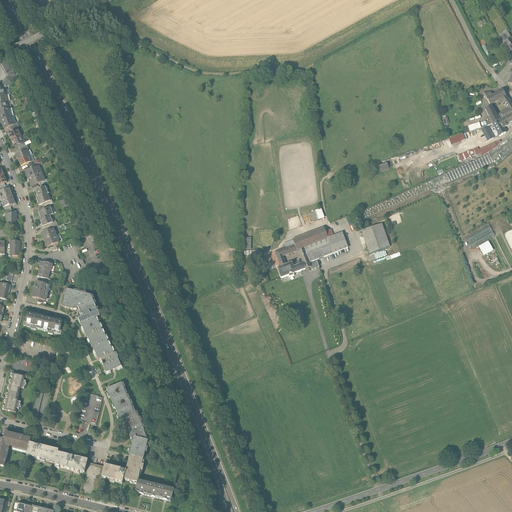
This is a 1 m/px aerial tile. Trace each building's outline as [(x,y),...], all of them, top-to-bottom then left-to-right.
[(503,43),(511,56),(511,40),(508,33),(504,35),(507,40),(504,43),(503,43)] [(13,60),(20,54),(13,60),(63,155),(98,231),(115,274),(110,277),(148,390),(186,480),(182,501),(173,511),(174,511),(183,501),(187,480),(149,390),(111,278),(116,275),(99,231),(63,155),(13,60)] [(17,78),(7,60),(1,64),(8,77),(4,81),(9,86),(17,78)] [(500,114),(503,119),(511,114),(511,106),(502,90),(491,96),(486,99),(490,106),(501,99),(508,109),(500,114)] [(0,112),(9,110),(8,103),(0,105),(0,112)] [(491,106),(485,110),(492,124),(498,121),(499,121),(491,106)] [(11,118),(9,110),(0,112),(0,120),(0,122),(11,118)] [(499,121),(498,121),(492,124),(499,137),(506,133),(504,130),(506,130),(504,128),(507,126),(506,125),(511,121),(511,114),(503,119),(499,121)] [(15,126),(11,118),(0,122),(5,131),(15,126)] [(468,126),(469,132),(481,128),(479,123),(468,126)] [(493,138),(487,127),(480,129),(488,142),(493,138)] [(18,130),(8,135),(11,142),(22,137),(18,130)] [(450,145),(465,140),(462,134),(448,139),(450,145)] [(511,152),(511,139),(509,135),(501,142),(497,146),(493,149),(488,153),(489,154),(492,161),(498,156),(501,160),(511,152)] [(25,144),(22,137),(11,142),(14,149),(25,144)] [(497,146),(494,142),(479,149),(477,147),(456,156),(459,163),(476,155),(477,158),(479,157),(479,158),(482,157),(488,153),(493,149),(497,146)] [(22,153),(16,156),(18,162),(29,157),(30,156),(28,151),(22,153)] [(489,154),(445,174),(449,183),(493,163),(492,161),(489,154)] [(31,163),(29,157),(18,162),(21,168),(28,164),(31,163)] [(34,161),(31,163),(28,164),(30,168),(24,170),(25,173),(33,170),(31,167),(36,166),(34,161)] [(387,165),(379,168),(381,173),(389,170),(387,165)] [(25,173),(28,181),(43,175),(40,167),(33,170),(25,173)] [(449,183),(445,174),(432,180),(435,189),(449,183)] [(46,183),(43,175),(28,181),(31,189),(46,183)] [(435,189),(432,180),(357,213),(361,222),(435,189)] [(5,187),(5,185),(0,186),(0,189),(1,193),(9,190),(8,186),(5,187)] [(36,192),(39,199),(48,196),(49,195),(46,188),(42,190),(36,192)] [(1,193),(0,193),(0,197),(1,201),(12,197),(9,190),(1,193)] [(36,200),(39,207),(43,206),(50,203),(50,202),(48,196),(39,199),(36,200)] [(16,206),(12,197),(1,201),(4,209),(10,208),(16,206)] [(52,201),(50,202),(50,203),(43,206),(43,208),(38,210),(40,213),(49,209),(48,206),(53,204),(52,201)] [(39,214),(42,221),(50,217),(54,216),(50,209),(49,209),(40,213),(39,214)] [(309,213),(313,222),(324,218),(321,209),(309,213)] [(17,226),(17,214),(11,214),(6,214),(6,226),(17,226)] [(40,222),(43,229),(53,224),(50,217),(42,221),(40,222)] [(360,230),(368,254),(389,247),(381,224),(360,230)] [(489,226),(465,239),(471,249),(494,236),(489,226)] [(298,250),(303,248),(328,239),(325,232),(324,228),(292,241),(294,246),(296,251),(297,251),(298,250)] [(41,235),(44,242),(57,237),(54,230),(41,235)] [(331,230),(325,232),(328,239),(333,236),(331,230)] [(328,239),(303,248),(309,263),(348,248),(342,233),(333,236),(328,239)] [(44,242),(47,250),(50,249),(59,245),(60,244),(57,237),(44,242)] [(250,238),(242,238),(242,250),(243,250),(243,257),(247,257),(247,255),(262,255),(262,250),(250,250),(250,238)] [(20,255),(20,240),(10,240),(10,249),(10,255),(11,255),(20,255)] [(488,242),(478,247),(483,256),(493,251),(488,242)] [(59,245),(50,249),(51,253),(58,251),(57,248),(59,247),(59,245)] [(296,251),(294,246),(285,249),(270,254),(276,270),(277,269),(280,268),(279,264),(284,262),(283,257),(297,252),(297,251),(296,251)] [(298,253),(303,264),(305,270),(311,268),(309,264),(309,263),(303,248),(298,250),(299,252),(298,253)] [(489,262),(492,268),(500,264),(496,258),(489,262)] [(51,271),(53,263),(41,260),(39,268),(51,271)] [(277,269),(281,279),(300,272),(305,270),(303,264),(299,266),(298,263),(292,265),(291,263),(286,266),(284,262),(279,264),(280,268),(277,269)] [(309,264),(311,268),(312,270),(319,268),(316,262),(309,264)] [(49,279),(51,271),(39,268),(37,276),(49,279)] [(49,292),(50,284),(35,281),(33,289),(49,292)] [(0,297),(7,299),(11,285),(0,282),(0,297)] [(79,309),(83,316),(97,310),(99,310),(92,294),(67,287),(63,305),(68,306),(79,309)] [(47,300),(49,292),(33,289),(31,297),(47,300)] [(87,334),(88,334),(104,328),(97,310),(83,316),(80,317),(87,334)] [(46,315),(29,311),(26,322),(43,327),(46,315)] [(64,320),(46,315),(43,327),(61,331),(64,320)] [(88,334),(93,346),(94,346),(109,340),(104,328),(88,334)] [(94,346),(100,359),(102,358),(114,353),(109,340),(94,346)] [(114,353),(102,358),(108,371),(118,367),(119,369),(123,368),(117,352),(114,353)] [(13,373),(9,391),(19,394),(21,389),(24,390),(27,381),(24,380),(25,376),(13,373)] [(123,382),(108,388),(112,398),(127,392),(123,382)] [(38,388),(31,420),(36,421),(44,389),(38,388)] [(9,391),(4,410),(16,413),(17,410),(20,410),(22,402),(18,401),(19,394),(9,391)] [(131,401),(127,392),(112,398),(116,407),(131,401)] [(84,393),(77,421),(85,423),(88,424),(96,426),(103,398),(84,393)] [(131,401),(116,407),(120,418),(124,417),(135,412),(131,401)] [(135,412),(124,417),(135,442),(147,449),(149,440),(138,411),(135,412)] [(10,449),(14,433),(6,431),(4,438),(0,437),(0,464),(5,466),(10,449)] [(14,433),(10,449),(28,453),(31,442),(32,437),(14,433)] [(59,449),(31,442),(28,453),(27,457),(56,464),(59,452),(59,449)] [(135,442),(131,457),(145,460),(147,449),(135,442)] [(89,459),(59,452),(56,464),(55,467),(85,474),(88,463),(89,459)] [(128,470),(125,479),(139,482),(140,479),(145,460),(131,457),(128,470)] [(105,467),(88,463),(85,474),(80,492),(98,496),(102,477),(105,467)] [(128,470),(106,464),(105,467),(102,477),(125,482),(125,479),(128,470)] [(177,488),(140,479),(139,482),(136,493),(142,494),(156,497),(168,500),(173,502),(177,488)] [(24,511),(26,505),(19,503),(16,511),(24,511)]
